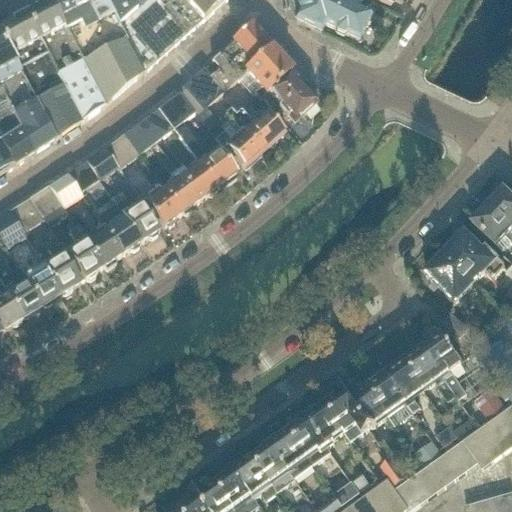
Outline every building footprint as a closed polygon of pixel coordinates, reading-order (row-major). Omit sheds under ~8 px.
[(120,30),(103,0),(64,0),(59,3),(51,7),(105,111),(144,77),(120,30)] [(103,0),(120,30),(144,77),(175,49),(141,11),(153,0),(103,0)] [(224,0),(153,0),(141,11),(175,49),(185,41),(184,41),(203,24),(203,25),(227,3),(224,0)] [(356,0),(307,0),(306,3),(301,3),(298,10),(301,14),(297,22),(321,34),(325,26),(336,32),(337,36),(343,39),(347,37),(359,42),(361,39),(364,36),(364,32),(371,19),(359,13),(363,3),(356,0)] [(371,0),(391,8),(394,0),(371,0)] [(83,127),(105,111),(51,7),(26,20),(83,127)] [(0,38),(56,144),(83,127),(26,20),(0,33),(0,38)] [(251,30),(252,30),(251,29),(233,45),(234,46),(236,47),(224,57),(222,55),(213,64),(220,72),(211,80),(204,72),(183,91),(185,93),(203,114),(233,88),(242,80),(272,53),(271,52),(270,52),(251,30)] [(0,38),(0,93),(22,133),(36,157),(56,144),(0,38)] [(291,75),(290,74),(272,53),(242,80),(243,80),(246,77),(261,93),(255,99),(260,105),(262,103),(293,76),(292,75),(291,75)] [(298,87),(301,85),(293,76),(262,103),(271,113),(277,107),(280,111),(278,112),(287,122),(289,120),(294,126),(305,117),(308,116),(313,111),(314,109),(316,107),(313,104),(318,99),(310,91),(306,95),(298,87)] [(197,119),(203,114),(185,93),(180,98),(182,99),(196,118),(197,119)] [(170,106),(185,126),(196,118),(182,99),(180,98),(170,106)] [(159,114),(174,134),(180,142),(188,136),(186,133),(182,128),(185,126),(170,106),(159,114)] [(160,145),(174,134),(159,114),(145,124),(160,145)] [(267,117),(254,129),(241,114),(235,119),(231,114),(226,119),(241,135),(260,157),(275,145),(276,146),(284,139),(283,138),(285,136),(267,117)] [(145,124),(133,133),(148,154),(160,145),(145,124)] [(215,146),(225,137),(225,136),(216,126),(207,134),(215,146)] [(2,146),(15,171),(36,157),(22,133),(2,146)] [(139,161),(148,154),(133,133),(123,141),(139,161)] [(259,159),(260,157),(241,135),(231,144),(225,137),(215,146),(221,153),(224,151),(243,173),(251,166),(254,166),(259,162),(259,159)] [(206,160),(188,136),(180,142),(198,166),(217,192),(225,187),(229,188),(234,184),(234,180),(236,179),(216,153),(206,160)] [(0,180),(15,171),(2,146),(0,141),(0,180)] [(120,175),(139,161),(123,141),(106,154),(118,172),(120,175)] [(99,185),(118,172),(106,154),(87,167),(99,185)] [(216,193),(217,192),(198,166),(180,179),(196,201),(200,206),(207,200),(211,201),(216,198),(216,193)] [(80,197),(99,185),(87,167),(68,179),(80,197)] [(182,219),(162,192),(150,176),(144,180),(151,190),(150,191),(153,196),(143,204),(164,232),(165,231),(169,232),(174,229),(174,224),(182,219)] [(75,201),(80,197),(68,179),(49,191),(56,201),(61,209),(75,201)] [(200,206),(196,201),(180,179),(162,192),(182,219),(183,218),(187,219),(192,215),(192,211),(200,206)] [(61,209),(56,201),(49,191),(30,203),(42,222),(61,209)] [(511,200),(511,201),(504,194),(503,196),(499,196),(495,200),(495,203),(488,211),(511,232),(511,200)] [(130,216),(120,201),(119,199),(112,204),(123,221),(140,248),(148,243),(152,244),(157,241),(157,237),(160,235),(141,209),(130,216)] [(44,225),(42,222),(30,203),(10,215),(23,238),(44,225)] [(511,246),(511,232),(488,211),(482,218),(479,218),(475,222),(475,225),(473,227),(503,255),(511,246)] [(94,218),(100,228),(106,225),(99,214),(94,218)] [(0,242),(4,249),(23,238),(10,215),(0,221),(0,242)] [(138,249),(140,248),(123,221),(104,233),(122,260),(129,255),(133,257),(138,254),(138,249)] [(103,273),(85,245),(76,232),(69,237),(78,250),(66,258),(85,285),(86,284),(90,285),(95,282),(96,277),(103,273)] [(114,265),(122,260),(104,233),(85,245),(103,273),(105,271),(109,273),(113,270),(114,265)] [(486,253),(483,257),(462,236),(453,245),(457,248),(446,259),(475,287),(485,276),(494,285),(506,272),(486,253)] [(73,292),(81,287),(57,249),(48,254),(55,265),(44,272),(61,299),(63,298),(67,299),(72,296),(73,292)] [(456,307),(475,287),(446,259),(427,279),(456,307)] [(54,304),(61,299),(44,272),(25,284),(42,311),(43,310),(47,311),(53,308),(54,304)] [(42,311),(25,284),(19,274),(0,286),(6,295),(23,323),(30,318),(34,319),(40,316),(41,312),(42,311)] [(6,295),(0,299),(0,327),(4,334),(11,330),(15,331),(21,328),(22,324),(23,323),(6,295)] [(458,346),(466,337),(452,317),(444,326),(458,346)] [(436,336),(433,332),(429,332),(426,334),(425,339),(427,342),(425,343),(429,349),(423,354),(446,385),(456,401),(460,405),(467,400),(451,377),(462,368),(442,340),(441,340),(437,335),(436,336)] [(511,350),(509,346),(480,367),(506,404),(511,401),(511,402),(511,350)] [(446,385),(423,354),(416,358),(415,357),(406,363),(407,365),(405,366),(425,395),(437,387),(450,405),(456,401),(446,385)] [(403,368),(402,366),(393,372),(394,374),(387,379),(405,405),(409,411),(414,417),(414,418),(421,413),(414,403),(425,395),(405,366),(403,368)] [(405,405),(387,379),(379,385),(378,383),(369,389),(370,391),(368,393),(382,413),(388,421),(396,431),(414,418),(414,417),(409,411),(405,405)] [(363,388),(353,395),(348,388),(341,393),(370,434),(388,421),(382,413),(368,393),(367,394),(363,388)] [(352,447),(370,434),(341,393),(322,406),(345,437),(352,447)] [(490,424),(505,413),(492,394),(476,405),(490,424)] [(333,445),(345,437),(322,406),(311,414),(313,416),(306,421),(329,453),(336,448),(333,445)] [(511,446),(511,424),(505,415),(495,423),(511,446)] [(329,453),(306,421),(299,426),(297,424),(286,432),(308,463),(314,470),(314,471),(332,458),(329,453)] [(454,436),(458,442),(477,429),(473,422),(454,436)] [(505,458),(511,453),(511,446),(495,423),(484,431),(505,458)] [(462,447),(463,446),(474,438),(481,433),(477,429),(458,442),(462,447)] [(458,442),(454,436),(450,431),(437,440),(445,451),(458,442)] [(494,466),(505,458),(484,431),(481,433),(474,438),(494,466)] [(296,484),(314,470),(308,463),(286,432),(275,440),(277,442),(270,447),(292,479),(296,484)] [(483,474),(494,466),(474,438),(463,446),(479,468),(483,474)] [(425,470),(441,458),(433,445),(416,457),(425,470)] [(469,476),(479,468),(463,446),(462,447),(453,453),(469,476)] [(292,479),(270,447),(262,452),(261,450),(250,458),(272,489),(278,498),(297,485),(296,484),(292,479)] [(458,483),(469,476),(453,453),(442,461),(458,483)] [(278,498),(272,489),(250,458),(238,466),(240,468),(233,473),(252,500),(256,505),(263,500),(267,506),(278,498)] [(414,475),(422,469),(416,460),(407,466),(414,475)] [(443,494),(458,483),(442,461),(427,472),(443,494)] [(395,491),(406,483),(392,464),(381,471),(395,491)] [(426,507),(443,494),(427,472),(410,485),(426,507)] [(252,500),(233,473),(226,478),(224,476),(213,484),(232,510),(233,511),(259,511),(261,511),(256,505),(252,500)] [(359,495),(361,498),(372,490),(364,479),(353,487),(359,495)] [(233,511),(232,510),(213,484),(195,497),(205,511),(233,511)] [(418,511),(426,507),(410,485),(394,496),(406,511),(418,511)] [(343,511),(361,498),(359,495),(353,487),(352,486),(334,499),(335,500),(343,511)] [(406,511),(394,496),(388,486),(375,495),(387,511),(406,511)] [(371,511),(387,511),(375,495),(364,503),(371,511)] [(492,511),(505,511),(511,510),(511,496),(490,503),(492,511)] [(178,511),(205,511),(195,497),(193,498),(177,509),(178,511)] [(335,500),(318,511),(340,511),(343,511),(335,500)] [(354,511),(371,511),(364,503),(354,510),(354,511)] [(467,511),(492,511),(490,503),(467,510),(467,511)]
